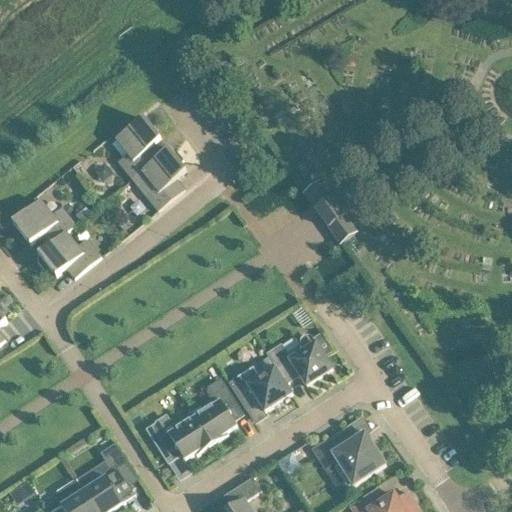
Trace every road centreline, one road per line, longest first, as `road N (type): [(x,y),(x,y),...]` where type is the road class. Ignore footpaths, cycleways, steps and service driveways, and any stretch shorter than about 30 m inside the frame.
road 1 (residential): [(173,105),(220,177),(46,321)]
road 2 (residential): [(178,511),(373,388)]
road 3 (residential): [(170,511),(46,321)]
road 4 (residential): [(460,511),(373,388)]
